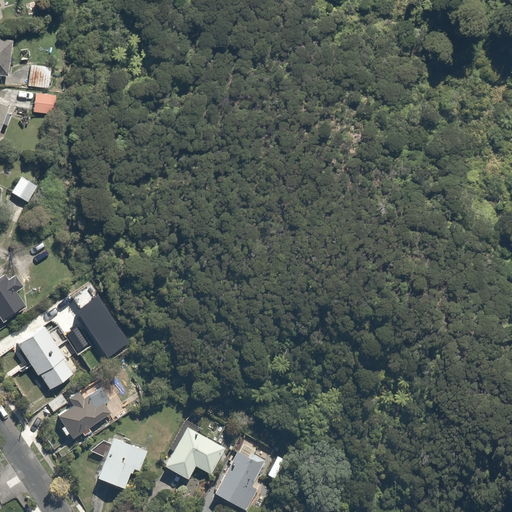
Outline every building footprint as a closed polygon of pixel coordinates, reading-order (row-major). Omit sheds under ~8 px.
[(0,77),(10,78),(13,43),(0,41),(0,77)] [(52,68),(31,64),(26,86),(47,90),(52,68)] [(58,96),(34,93),(32,113),(56,116),(58,96)] [(0,140),(12,108),(0,103),(0,140)] [(40,189),(23,177),(11,194),(29,206),(40,189)] [(24,285),(17,274),(0,284),(0,314),(5,322),(28,308),(17,290),(24,285)] [(46,326),(19,344),(51,392),(78,374),(46,326)] [(46,404),(55,417),(72,441),(118,410),(102,386),(83,398),(79,392),(69,400),(63,392),(46,404)] [(212,418),(203,412),(195,424),(204,430),(212,418)] [(227,449),(189,428),(165,471),(189,484),(198,469),(212,477),(227,449)] [(90,453),(106,460),(97,479),(127,492),(136,470),(142,473),(150,454),(115,439),(112,446),(103,442),(90,453)] [(248,511),(271,468),(239,452),(216,497),(245,511),(248,511)]
